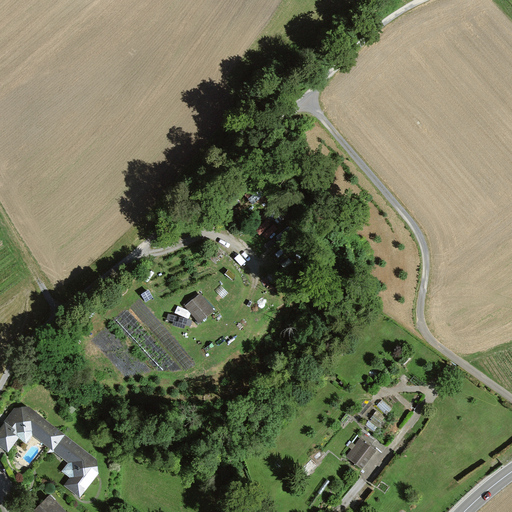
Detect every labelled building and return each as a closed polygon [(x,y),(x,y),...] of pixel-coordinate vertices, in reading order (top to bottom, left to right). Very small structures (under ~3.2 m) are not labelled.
[(199,295),(186,305),(200,322),(213,312),(199,295)] [(451,360),(438,378),(446,384),(459,366),(451,360)] [(5,424),(0,430),(0,447),(8,454),(20,439),(26,444),(33,436),(69,464),(62,472),(70,479),(64,487),(80,499),(99,476),(97,462),(27,409),(12,411),(3,423),(5,424)] [(347,456),(352,459),(364,443),(367,445),(367,444),(360,439),(347,456)] [(364,443),(352,459),(363,467),(375,451),(367,445),(364,443)] [(275,462),(280,468),(284,465),(279,459),(275,462)] [(298,472),(303,477),(316,464),(312,459),(298,472)] [(64,511),(50,497),(35,511),(64,511)]
